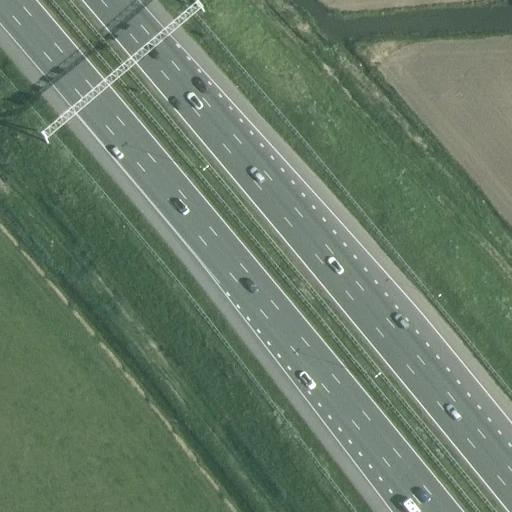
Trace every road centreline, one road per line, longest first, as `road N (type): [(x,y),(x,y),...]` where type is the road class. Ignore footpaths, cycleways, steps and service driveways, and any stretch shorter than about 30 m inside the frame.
road 1 (motorway): [(0,0),(432,511)]
road 2 (motorway): [(511,483),(105,0)]
